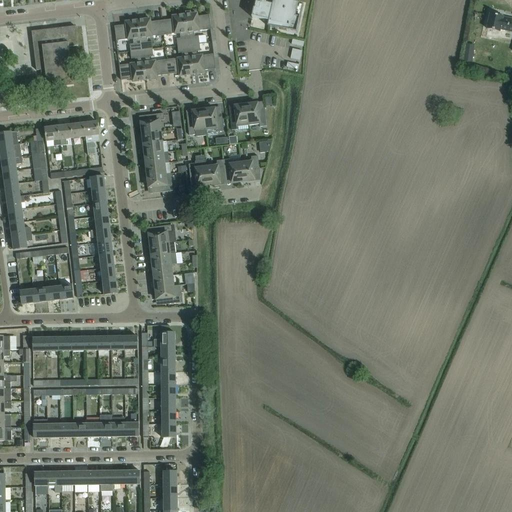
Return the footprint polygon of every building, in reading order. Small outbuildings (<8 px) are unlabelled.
[(255,0),(252,18),(269,22),(268,27),(297,33),(304,5),(283,0),(274,0),(273,5),(266,4),(267,0),(255,0)] [(188,45),(199,44),(198,37),(195,37),(194,32),(211,30),(209,15),(197,16),(197,13),(185,15),(188,45)] [(490,14),(488,24),(487,29),(500,32),(500,30),(511,32),(511,19),(503,18),(503,17),(490,14)] [(178,46),(188,45),(185,15),(172,16),(173,19),(162,21),(163,35),(174,34),(174,35),(180,34),(181,39),(177,39),(178,46)] [(163,35),(162,21),(150,22),(150,19),(138,21),(141,51),(153,49),(152,42),(148,43),(147,38),(153,37),(153,36),(163,35)] [(130,52),(141,51),(138,21),(125,22),(126,25),(114,26),(116,41),(133,39),(133,44),(130,45),(130,52)] [(76,27),(75,27),(57,29),(58,31),(42,33),(42,31),(32,32),(36,71),(41,70),(43,89),(74,86),(69,47),(78,46),(76,27)] [(218,47),(218,39),(214,39),(214,32),(203,32),(204,40),(208,40),(208,47),(218,47)] [(188,45),(192,75),(204,74),(204,71),(216,69),(214,54),(197,56),(196,51),(200,51),(199,44),(188,45)] [(180,76),(192,75),(188,45),(178,46),(179,53),(182,53),(183,57),(177,58),(177,59),(166,60),(168,75),(179,73),(180,76)] [(168,75),(166,60),(156,61),(150,61),(150,57),(154,56),(153,49),(141,51),(145,81),(157,79),(157,76),(168,75)] [(302,51),(293,49),(291,59),(300,61),(302,51)] [(133,82),(145,81),(141,51),(130,52),(131,59),(135,59),(136,64),(119,66),(121,80),(132,79),(133,82)] [(465,51),(463,63),(472,64),(473,51),(465,51)] [(246,105),(249,126),(259,124),(260,127),(266,126),(265,114),(259,115),(257,105),(258,104),(246,105)] [(238,127),(249,126),(246,105),(235,107),(236,117),(230,118),(232,131),(238,130),(238,127)] [(204,110),(206,131),(217,129),(217,132),(224,131),(222,119),(216,120),(215,110),(215,109),(204,110)] [(195,132),(206,131),(204,110),(192,112),(193,112),(194,122),(188,123),(189,136),(196,135),(195,132)] [(142,134),(160,132),(159,121),(164,120),(164,114),(151,115),(152,121),(142,123),(142,122),(141,122),(142,134)] [(84,124),(86,137),(86,143),(99,142),(99,135),(97,122),(84,124)] [(73,139),(86,137),(84,124),(71,125),(73,139)] [(60,140),(73,139),(71,125),(58,127),(60,140)] [(60,145),(60,140),(58,127),(45,128),(47,142),(54,141),(54,146),(60,145)] [(30,143),(43,141),(41,129),(36,129),(37,142),(30,142),(30,143)] [(0,147),(18,145),(17,132),(0,133),(0,147)] [(144,145),(162,142),(160,132),(142,134),(144,145)] [(229,145),(237,144),(236,137),(228,137),(229,145)] [(32,156),(45,155),(43,141),(30,143),(32,156)] [(145,155),(163,153),(168,152),(167,142),(162,142),(144,145),(145,155)] [(0,150),(1,160),(21,157),(20,144),(18,145),(0,147),(0,150)] [(146,166),(164,164),(163,153),(145,155),(146,166)] [(33,169),(46,168),(45,155),(32,156),(33,169)] [(241,161),(243,182),(255,180),(254,180),(253,170),(259,169),(258,156),(251,157),(251,160),(241,161)] [(3,173),(17,171),(16,165),(22,164),(21,157),(1,160),(3,173)] [(219,174),(225,173),(223,160),(217,161),(217,164),(206,165),(209,186),(220,184),(219,174)] [(243,182),(241,161),(230,162),(230,160),(223,160),(225,173),(231,172),(232,182),(232,183),(243,182)] [(103,173),(103,168),(102,163),(95,164),(96,168),(89,169),(90,175),(103,173)] [(148,177),(166,175),(164,164),(146,166),(148,177)] [(209,186),(206,165),(196,167),(195,164),(189,164),(190,177),(196,176),(197,186),(197,187),(209,186)] [(35,181),(48,179),(46,168),(33,169),(35,181)] [(5,186),(18,184),(24,183),(23,170),(17,171),(3,173),(5,186)] [(166,175),(148,177),(149,188),(160,187),(160,193),(173,191),(172,185),(167,185),(166,175)] [(92,192),(105,190),(104,177),(91,178),(92,192)] [(48,179),(35,181),(35,182),(42,181),(43,194),(49,193),(48,179)] [(7,199),(20,197),(18,184),(5,186),(7,199)] [(94,205),(107,203),(105,190),(92,192),(94,205)] [(9,212),(22,210),(21,203),(25,203),(24,197),(20,197),(7,199),(9,212)] [(95,217),(108,216),(107,203),(94,205),(95,217)] [(10,224),(24,223),(22,210),(9,212),(10,224)] [(97,230),(110,229),(108,216),(95,217),(97,230)] [(12,237),(32,235),(31,229),(29,228),(24,228),(24,223),(10,224),(12,237)] [(172,225),(159,227),(160,233),(149,234),(150,246),(178,243),(176,232),(172,232),(172,225)] [(98,243),(111,242),(110,229),(97,230),(91,231),(92,239),(98,238),(98,243)] [(32,235),(12,237),(14,251),(24,249),(28,249),(27,242),(33,241),(32,235)] [(100,256),(113,255),(111,242),(98,243),(100,256)] [(150,246),(151,256),(170,254),(179,253),(178,243),(150,246)] [(153,267),(171,265),(170,254),(151,256),(153,267)] [(101,269),(115,267),(113,255),(100,256),(101,269)] [(24,272),(29,272),(28,258),(20,259),(20,263),(23,262),(24,272)] [(154,278),(172,276),(171,265),(153,267),(154,278)] [(103,282),(116,280),(115,267),(101,269),(103,282)] [(155,289),(174,286),(172,276),(154,278),(155,289)] [(116,280),(103,282),(104,295),(118,294),(116,280)] [(59,287),(61,300),(74,299),(72,286),(59,287)] [(181,286),(174,286),(155,289),(157,300),(168,299),(168,305),(181,303),(180,297),(182,297),(181,286)] [(48,302),(61,300),(59,287),(46,289),(48,302)] [(35,303),(48,302),(46,289),(33,290),(35,303)] [(22,305),(35,303),(33,290),(20,292),(22,305)] [(161,347),(175,347),(175,333),(161,333),(161,340),(154,340),(154,347),(161,347)] [(0,349),(10,350),(10,337),(0,336),(0,349)] [(98,351),(111,351),(111,337),(98,338),(98,351)] [(111,351),(124,351),(124,337),(111,337),(111,351)] [(124,337),(124,351),(138,351),(138,337),(124,337)] [(33,352),(47,352),(46,338),(33,339),(33,352)] [(47,352),(60,352),(59,338),(46,338),(47,352)] [(71,352),(72,352),(72,338),(59,338),(60,352),(60,357),(71,357),(71,352)] [(72,352),(85,352),(85,338),(72,338),(72,352)] [(85,352),(98,351),(98,338),(85,338),(85,352)] [(161,360),(176,360),(175,347),(161,347),(161,360)] [(0,363),(4,363),(4,356),(10,356),(10,350),(0,349),(0,363)] [(23,363),(29,363),(29,349),(23,350),(19,350),(19,356),(23,356),(23,363)] [(161,373),(176,373),(176,360),(161,360),(161,373)] [(162,386),(176,386),(176,373),(161,373),(162,386)] [(0,388),(11,389),(11,376),(4,376),(4,375),(0,375),(0,388)] [(162,399),(176,399),(176,386),(162,386),(162,399)] [(0,401),(11,402),(11,389),(0,388),(0,401)] [(162,412),(176,412),(176,399),(162,399),(162,412)] [(0,414),(5,415),(5,409),(11,409),(11,402),(0,401),(0,414)] [(162,425),(176,425),(176,412),(162,412),(162,425)] [(0,427),(11,428),(11,416),(5,416),(5,415),(0,414),(0,427)] [(48,439),(47,425),(48,420),(34,420),(34,425),(34,439),(48,439)] [(74,438),(87,438),(86,424),(73,425),(74,438)] [(87,438),(100,438),(99,424),(86,424),(87,438)] [(100,438),(113,437),(112,424),(99,424),(100,438)] [(113,437),(126,437),(125,424),(112,424),(113,437)] [(125,424),(126,437),(139,437),(139,424),(125,424)] [(48,439),(61,438),(60,425),(47,425),(48,439)] [(61,438),(74,438),(73,425),(60,425),(61,438)] [(162,445),(168,445),(171,438),(176,438),(176,425),(162,425),(162,438),(165,438),(162,445)] [(11,428),(0,427),(0,441),(12,441),(12,428),(11,428)] [(126,472),(127,485),(140,485),(140,471),(126,472)] [(62,486),(75,486),(74,472),(61,473),(62,493),(62,486)] [(75,486),(88,486),(87,472),(74,472),(75,486)] [(88,486),(101,486),(100,472),(87,472),(88,486)] [(101,492),(114,492),(113,472),(100,472),(101,486),(101,492)] [(114,486),(127,485),(126,472),(113,472),(114,492),(114,486)] [(164,485),(177,485),(177,472),(164,472),(164,485)] [(35,487),(49,487),(49,473),(35,473),(35,487)] [(55,493),(62,493),(61,473),(49,473),(49,487),(55,486),(55,493)] [(164,498),(177,498),(177,485),(164,485),(164,498)] [(164,511),(177,511),(177,498),(164,498),(164,511)]
